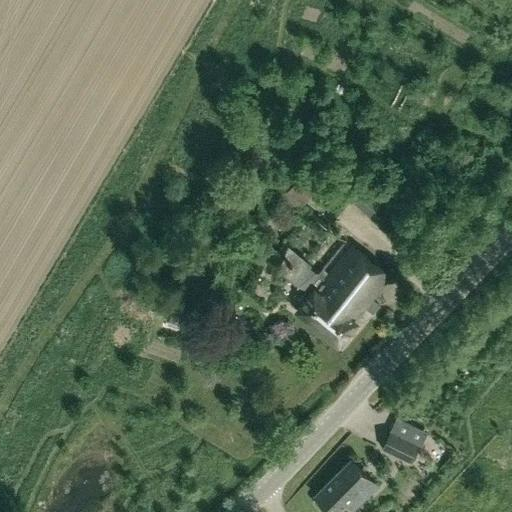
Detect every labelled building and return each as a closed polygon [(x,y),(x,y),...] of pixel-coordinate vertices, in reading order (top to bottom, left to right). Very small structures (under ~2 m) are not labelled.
[(301,206),(323,181),(299,162),(278,188),(301,206)] [(342,194),(372,218),(387,197),(359,174),(342,194)] [(312,205),(269,247),(295,273),(337,231),(312,205)] [(404,235),(409,211),(390,208),(386,232),(404,235)] [(356,322),(366,309),(373,314),(381,305),(374,299),(390,277),(353,248),(320,289),(317,286),(298,310),(340,343),(356,322)] [(202,346),(240,361),(247,342),(209,327),(202,346)] [(391,431),(382,448),(412,462),(420,445),(391,431)] [(352,511),(378,485),(352,459),(316,495),(333,511),(337,511),(346,504),(352,511)]
